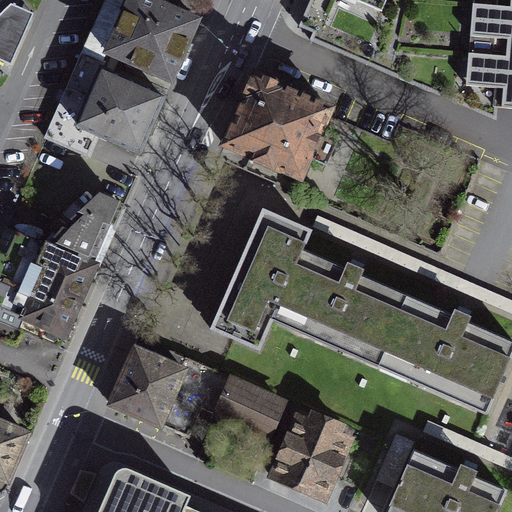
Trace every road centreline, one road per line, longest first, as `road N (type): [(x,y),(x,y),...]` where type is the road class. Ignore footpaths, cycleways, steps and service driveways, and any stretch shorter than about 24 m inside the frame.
road 1 (primary): [(69,413),(253,0)]
road 2 (residential): [(69,413),(289,511)]
